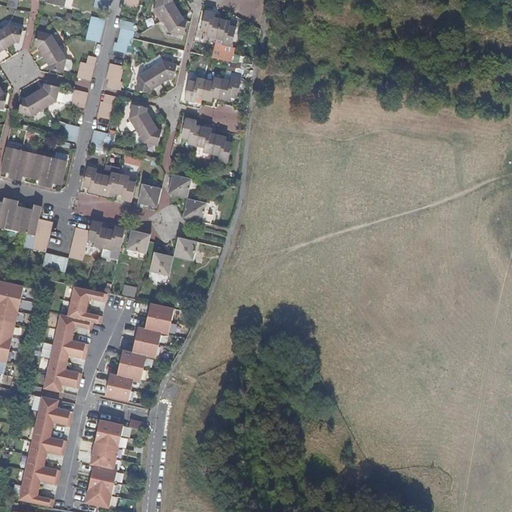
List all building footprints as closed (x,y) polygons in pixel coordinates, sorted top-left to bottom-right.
[(95,0),(94,6),(104,9),(107,9),(109,1),(102,0),(95,0)] [(139,1),(135,0),(125,0),(124,5),(138,9),(139,1)] [(163,20),(178,10),(173,3),(172,2),(172,0),(157,0),(156,8),(163,20)] [(183,17),(178,10),(163,20),(170,31),(185,34),(188,20),(184,19),(183,17)] [(207,35),(216,37),(221,19),(215,17),(216,13),(213,12),(205,11),(201,29),(208,31),(207,35)] [(90,24),(103,27),(105,19),(92,16),(90,24)] [(134,23),(121,19),(119,27),(122,28),(133,30),(134,23)] [(221,19),(216,37),(223,39),(222,43),(232,46),(237,27),(233,27),(230,26),(231,22),(221,19)] [(88,31),(102,34),(103,27),(90,24),(88,31)] [(9,25),(0,30),(0,36),(7,48),(15,43),(17,42),(21,43),(24,29),(9,25)] [(120,35),(134,38),(136,31),(133,30),(122,28),(120,35)] [(87,39),(96,41),(100,41),(102,34),(88,31),(87,39)] [(40,49),(44,56),(60,47),(52,35),(38,32),(35,46),(38,47),(40,49)] [(132,46),(134,38),(120,35),(118,43),(129,46),(132,46)] [(129,46),(118,43),(115,42),(113,51),(127,54),(129,46)] [(60,47),(44,56),(49,63),(50,66),(49,69),(63,72),(67,58),(60,47)] [(86,63),(95,65),(96,57),(93,56),(88,55),(86,63)] [(152,68),(161,84),(169,79),(170,78),(174,79),(177,64),(164,61),(152,68)] [(93,72),(95,65),(86,63),(81,62),(79,69),(93,72)] [(110,64),(109,72),(122,75),(124,68),(110,64)] [(154,88),(161,84),(152,68),(140,75),(137,89),(151,93),(152,89),(154,88)] [(91,81),(93,72),(79,69),(78,78),(91,81)] [(109,72),(107,78),(121,81),(122,75),(109,72)] [(216,96),(219,97),(224,78),(215,76),(214,80),(207,79),(202,98),(212,100),(213,95),(216,96)] [(224,78),(219,97),(230,99),(231,95),(233,96),(236,96),(241,78),(232,76),(230,80),(224,78)] [(199,97),(202,98),(207,79),(197,77),(196,81),(189,80),(185,98),(195,101),(196,96),(199,97)] [(109,79),(108,87),(121,90),(123,82),(121,81),(107,78),(107,79),(109,79)] [(43,89),(35,93),(45,108),(57,101),(60,87),(45,83),(45,87),(43,89)] [(73,97),(86,100),(88,93),(75,90),(73,97)] [(45,108),(35,93),(27,98),(26,99),(23,98),(19,112),(33,116),(45,108)] [(118,105),(119,97),(106,94),(104,102),(115,105),(118,105)] [(71,105),(81,107),(85,108),(86,100),(73,97),(71,105)] [(113,112),(115,105),(104,102),(102,101),(100,109),(113,112)] [(138,130),(153,121),(147,112),(148,108),(133,105),(130,118),(138,130)] [(113,112),(100,109),(98,117),(112,120),(113,112)] [(188,143),(197,145),(202,126),(198,125),(195,124),(196,120),(186,118),(182,137),(189,139),(188,143)] [(157,128),(153,121),(138,130),(145,142),(159,145),(162,131),(158,130),(157,128)] [(65,132),(79,135),(80,127),(67,124),(65,132)] [(202,126),(197,145),(204,146),(203,151),(212,153),(217,133),(214,133),(211,132),(212,128),(202,126)] [(93,139),(107,141),(108,134),(95,131),(93,139)] [(64,139),(77,142),(79,135),(65,132),(64,139)] [(217,133),(212,153),(219,155),(218,158),(227,160),(232,142),(229,141),(226,140),(227,136),(217,133)] [(105,149),(107,141),(93,139),(91,146),(105,149)] [(8,178),(15,179),(22,150),(7,147),(1,171),(7,172),(9,173),(8,178)] [(26,177),(32,178),(38,154),(22,150),(15,179),(23,181),(24,176),(26,177)] [(46,186),(53,157),(38,154),(32,178),(37,179),(40,180),(39,185),(46,186)] [(92,154),(91,161),(100,163),(102,156),(92,154)] [(138,166),(140,159),(123,154),(121,161),(138,166)] [(46,186),(53,188),(54,183),(56,183),(62,185),(68,161),(53,157),(46,186)] [(100,193),(105,174),(97,172),(98,168),(89,165),(84,184),(87,185),(90,186),(89,191),(100,193)] [(118,192),(122,173),(112,171),(111,176),(105,174),(100,193),(110,195),(111,191),(114,191),(118,192)] [(131,176),(122,173),(118,192),(120,193),(124,194),(123,198),(133,201),(138,181),(130,180),(131,176)] [(169,194),(188,198),(193,178),(173,174),(172,180),(169,194)] [(157,185),(138,181),(133,201),(142,203),(152,205),(157,185)] [(0,227),(5,229),(12,200),(5,198),(3,203),(0,201),(0,227)] [(184,213),(188,219),(202,222),(207,202),(188,198),(187,202),(184,213)] [(12,200),(5,229),(20,232),(25,208),(19,206),(17,206),(18,201),(12,200)] [(25,208),(20,232),(35,236),(35,235),(37,227),(39,220),(41,207),(34,205),(33,210),(30,209),(25,208)] [(95,244),(105,246),(109,228),(106,227),(102,226),(103,221),(93,219),(90,232),(89,238),(96,240),(95,244)] [(39,220),(37,227),(51,231),(53,223),(39,220)] [(109,228),(105,246),(115,248),(116,244),(122,246),(127,227),(117,224),(115,229),(112,228),(109,228)] [(37,227),(35,235),(49,238),(51,231),(37,227)] [(128,247),(148,252),(150,241),(151,237),(147,231),(144,231),(133,228),(128,247)] [(89,238),(90,232),(77,229),(75,237),(89,240),(89,238)] [(35,235),(35,236),(33,243),(48,246),(49,238),(35,235)] [(73,244),(87,247),(89,240),(75,237),(73,244)] [(175,257),(193,261),(198,242),(183,238),(178,242),(176,251),(175,257)] [(48,246),(33,243),(32,250),(46,253),(48,246)] [(72,251),(85,254),(87,247),(73,244),(72,251)] [(84,262),(85,254),(72,251),(70,259),(84,262)] [(170,276),(175,257),(169,255),(160,253),(154,257),(151,272),(170,276)] [(46,254),(43,267),(51,269),(54,256),(46,254)] [(54,256),(51,269),(58,271),(61,258),(54,256)] [(61,258),(58,271),(67,272),(70,260),(61,258)] [(0,281),(0,287),(1,287),(0,292),(0,361),(6,362),(23,286),(0,281)] [(123,284),(121,294),(135,297),(137,287),(123,284)] [(68,315),(60,313),(44,387),(60,390),(62,383),(79,387),(82,372),(65,368),(69,354),(85,357),(88,343),(72,339),(75,324),(92,328),(93,321),(101,322),(103,315),(86,311),(89,296),(106,300),(107,293),(75,285),(68,315)] [(174,308),(150,303),(149,310),(151,311),(149,321),(146,320),(144,329),(137,328),(136,336),(138,336),(136,346),(133,345),(132,352),(122,350),(121,358),(123,359),(121,369),(119,368),(117,375),(110,374),(108,381),(110,382),(109,388),(106,388),(104,396),(128,401),(134,379),(141,380),(146,356),(156,358),(161,333),(169,335),(174,308)] [(42,395),(19,499),(52,507),(54,499),(37,495),(41,480),(57,484),(60,469),(44,466),(47,451),(64,455),(67,440),(50,436),(54,421),(70,425),(74,411),(57,407),(58,399),(42,395)] [(123,424),(100,419),(97,430),(121,435),(123,424)] [(121,435),(97,430),(94,441),(119,446),(121,435)] [(94,441),(92,452),(116,458),(119,446),(94,441)] [(92,452),(89,463),(114,469),(116,458),(92,452)] [(114,469),(93,464),(90,477),(114,482),(117,469),(114,469)] [(90,477),(87,489),(111,495),(114,482),(90,477)] [(87,489),(85,502),(109,507),(111,495),(87,489)]
